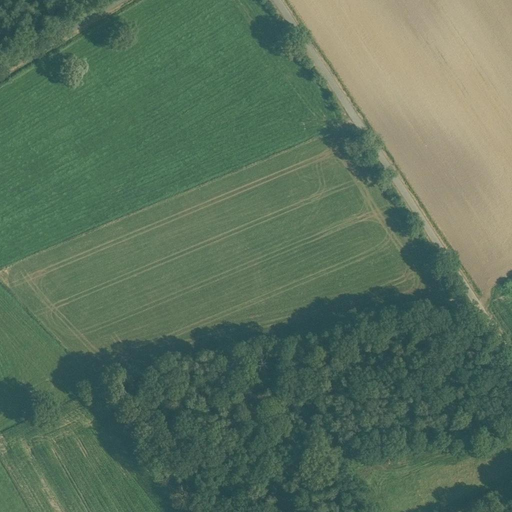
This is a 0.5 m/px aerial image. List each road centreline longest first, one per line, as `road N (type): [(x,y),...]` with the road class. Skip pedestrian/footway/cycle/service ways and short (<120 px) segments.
road 1 (track): [(273,0),(511,370)]
road 2 (track): [(0,69),(113,0)]
